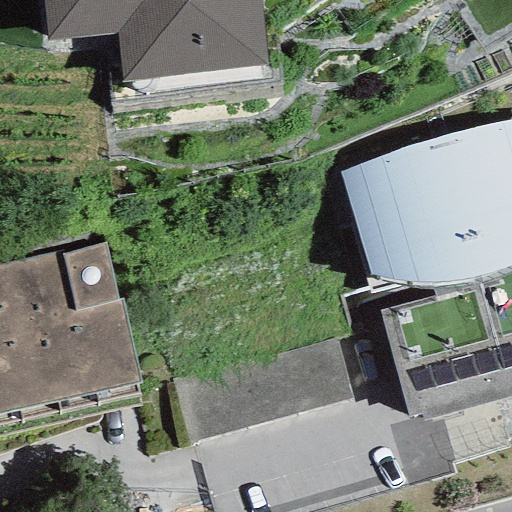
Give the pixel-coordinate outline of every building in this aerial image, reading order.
[(42,0),(46,39),(116,33),(121,83),(267,66),(259,0),(42,0)] [(371,160),(340,173),(376,298),(406,289),(419,290),(432,291),(435,291),(456,289),(477,285),(503,276),(511,272),(511,120),(466,130),(405,149),(371,160)] [(134,385),(139,383),(122,299),(117,300),(104,244),(62,255),(61,252),(0,265),(0,436),(140,405),(134,385)] [(434,297),(380,312),(409,418),(421,415),(424,422),(511,396),(511,272),(503,276),(477,285),(456,289),(435,291),(432,291),(434,297)] [(189,444),(351,399),(336,337),(172,379),(189,444)]
